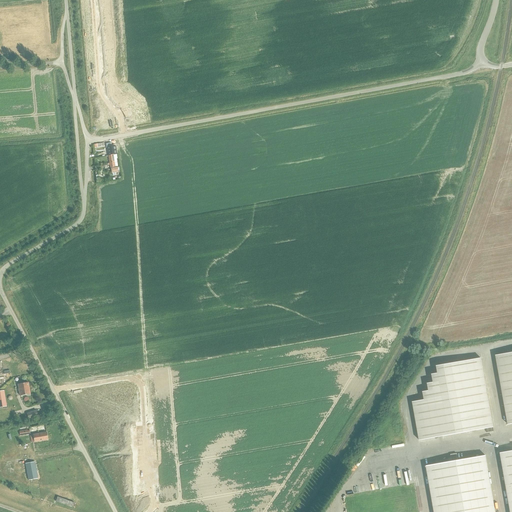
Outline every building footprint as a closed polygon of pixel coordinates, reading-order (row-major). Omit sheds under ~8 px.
[(113,154),(108,156),(110,168),(118,166),(117,159),(118,159),(117,155),(113,155),(113,154)] [(511,352),(496,355),(508,425),(511,423),(511,352)] [(419,440),(493,427),(481,358),(437,366),(438,373),(432,374),(434,382),(428,384),(429,391),(423,392),(425,400),(413,402),(419,440)] [(18,384),(20,396),(30,394),(28,383),(18,384)] [(27,413),(29,419),(38,416),(36,410),(27,413)] [(31,435),(32,442),(48,439),(46,432),(31,435)] [(511,511),(511,451),(500,453),(510,511),(511,511)] [(426,466),(432,497),(434,511),(495,511),(485,456),(426,466)] [(27,471),(28,480),(38,478),(35,461),(26,463),(25,458),(6,462),(8,475),(27,471)] [(74,503),(57,497),(55,502),(72,508),(74,503)]
